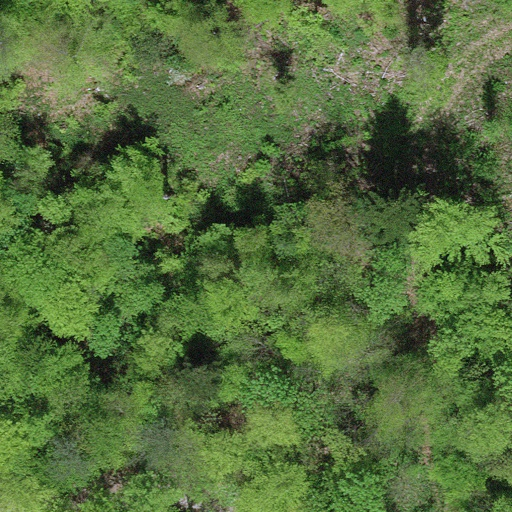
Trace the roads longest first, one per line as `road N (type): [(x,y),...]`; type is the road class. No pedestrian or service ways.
road 1 (track): [(460,511),(413,220),(433,88),(511,22)]
road 2 (track): [(241,511),(188,491),(136,486),(12,511)]
